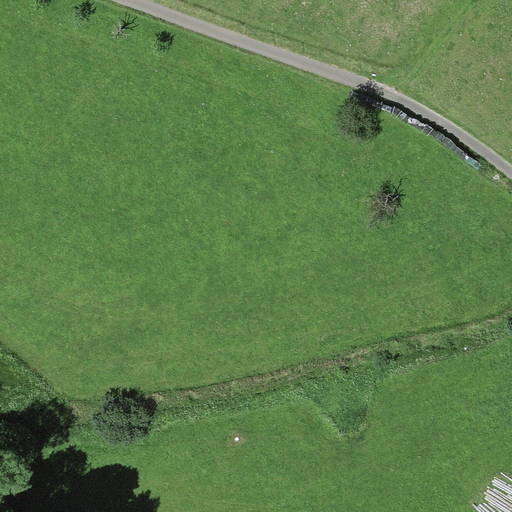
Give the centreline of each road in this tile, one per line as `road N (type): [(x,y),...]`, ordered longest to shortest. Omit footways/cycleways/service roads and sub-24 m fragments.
road 1 (track): [(130,0),(389,91)]
road 2 (track): [(511,171),(389,91)]
